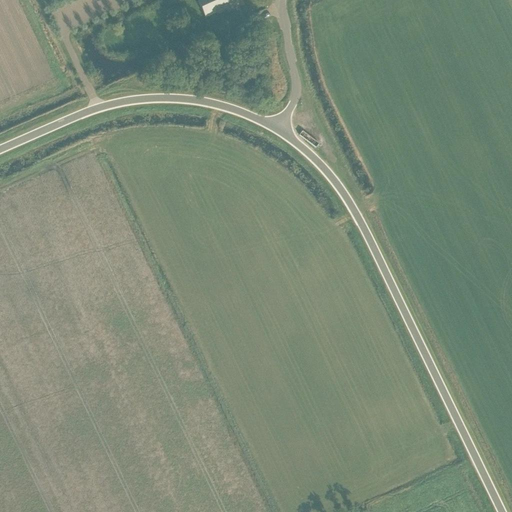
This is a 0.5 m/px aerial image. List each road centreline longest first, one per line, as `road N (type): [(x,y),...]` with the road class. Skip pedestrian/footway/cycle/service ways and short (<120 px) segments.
road 1 (tertiary): [(496,511),(338,190),(275,131)]
road 2 (tertiary): [(0,149),(109,104),(162,100),(218,109),(275,131)]
